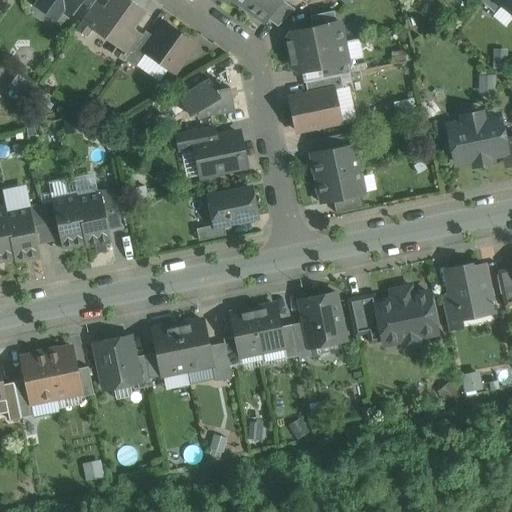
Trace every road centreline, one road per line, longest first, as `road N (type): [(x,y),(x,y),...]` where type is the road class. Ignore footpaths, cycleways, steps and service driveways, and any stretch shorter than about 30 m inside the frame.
road 1 (residential): [(0,319),(302,257)]
road 2 (residential): [(183,0),(257,52),(302,257)]
road 3 (residential): [(302,257),(511,212)]
